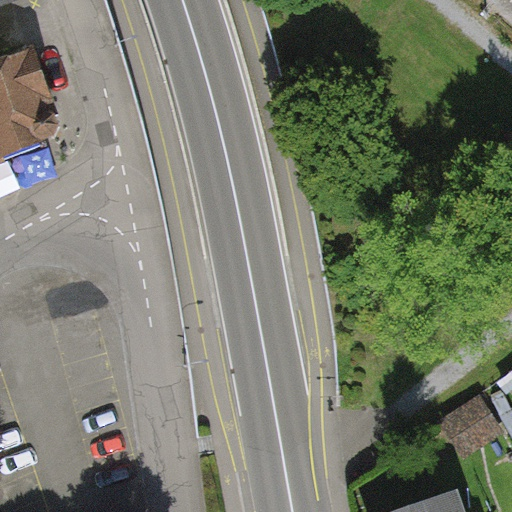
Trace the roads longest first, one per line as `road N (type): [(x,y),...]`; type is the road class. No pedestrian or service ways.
road 1 (secondary): [(295,511),(244,234),(186,0)]
road 2 (residential): [(186,511),(141,263),(104,202)]
road 3 (residential): [(104,202),(117,132),(77,0)]
